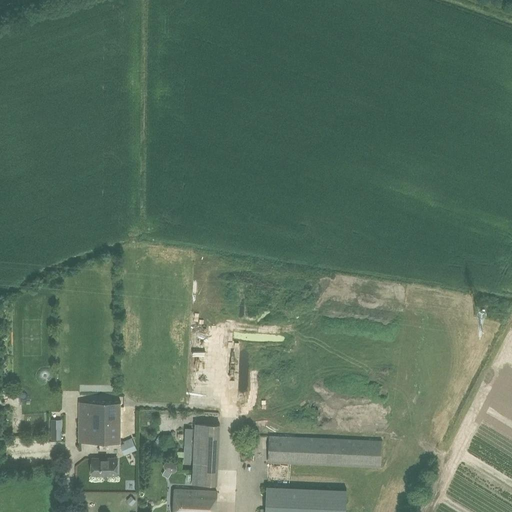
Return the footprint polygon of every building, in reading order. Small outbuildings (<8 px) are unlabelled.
[(23,387),(25,394),(32,392),(30,385),(23,387)] [(79,421),(79,442),(120,442),(121,401),(88,401),(88,421),(79,421)] [(217,484),(220,423),(195,422),(192,482),(217,484)] [(191,463),(192,428),(185,427),(184,451),(177,451),(177,456),(184,456),(183,463),(191,463)] [(136,435),(123,437),(125,449),(138,446),(136,435)] [(382,440),(269,435),(267,462),(381,467),(382,440)] [(91,457),(91,474),(117,474),(117,458),(91,457)] [(297,482),(343,483),(343,476),(298,475),(297,482)] [(264,511),(345,511),(346,488),(266,485),(264,511)] [(173,511),(215,511),(216,491),(174,489),(173,511)]
